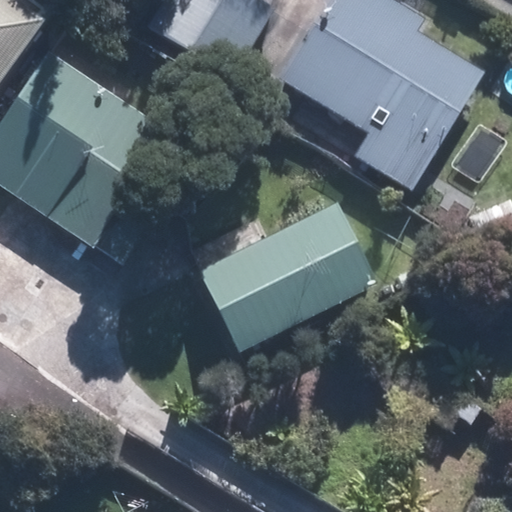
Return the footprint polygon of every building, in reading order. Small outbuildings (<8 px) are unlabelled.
[(0,0),(0,91),(50,22),(18,0),(0,0)] [(235,81),(276,6),(264,0),(175,0),(154,38),(235,81)] [(427,19),(396,0),(330,0),(282,79),(371,133),(356,157),(415,192),(488,73),(420,31),(427,19)] [(170,129),(47,49),(0,119),(0,184),(124,266),(165,203),(135,183),(170,129)] [(380,289),(342,203),(195,267),(233,353),(380,289)]
